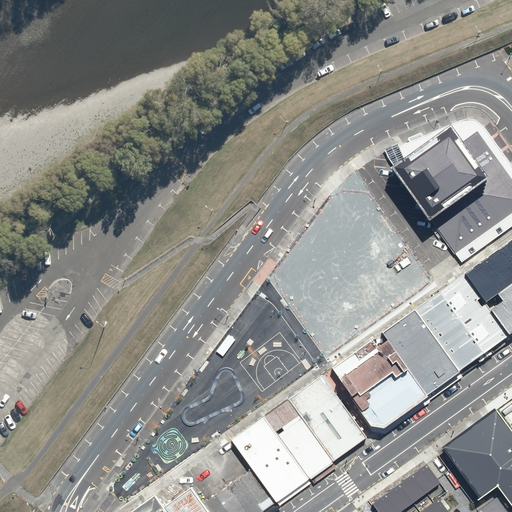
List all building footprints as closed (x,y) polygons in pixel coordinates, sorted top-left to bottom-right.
[(387,157),(461,262),(511,226),(511,166),(486,130),(481,124),(475,120),(466,120),(386,151),(387,157)] [(511,234),(331,366),(376,428),(511,333),(511,234)] [(310,342),(368,301),(322,237),(264,278),(310,342)] [(284,363),(257,327),(190,377),(216,413),(284,363)] [(321,375),(287,399),(300,417),(305,414),(310,421),(305,424),(332,461),(366,437),(321,375)] [(140,446),(144,451),(125,465),(128,470),(109,484),(124,504),(211,442),(197,422),(188,429),(188,428),(189,427),(189,426),(189,425),(190,424),(190,422),(190,421),(190,420),(190,419),(190,418),(190,417),(190,416),(190,415),(190,414),(190,413),(189,412),(189,411),(189,410),(188,409),(188,408),(188,407),(187,406),(187,405),(186,404),(186,403),(185,402),(184,402),(184,401),(183,400),(182,399),(181,399),(181,398),(180,397),(179,397),(178,396),(150,433),(153,437),(140,446)] [(276,435),(308,478),(332,461),(305,424),(300,417),(287,399),(262,417),(273,432),(280,428),(283,431),(276,435)] [(511,433),(496,411),(443,451),(479,501),(478,502),(479,504),(498,491),(511,509),(511,433)] [(251,469),(275,502),(308,478),(276,435),(273,432),(262,417),(230,439),(251,469)] [(427,465),(372,506),(377,511),(402,511),(441,485),(427,465)] [(202,504),(208,511),(260,511),(275,502),(251,469),(202,504)] [(163,507),(165,511),(208,511),(202,504),(191,487),(163,507)] [(511,511),(511,509),(498,491),(479,504),(474,507),(477,511),(511,511)] [(165,511),(163,507),(154,495),(130,511),(165,511)] [(448,511),(439,500),(422,511),(448,511)]
